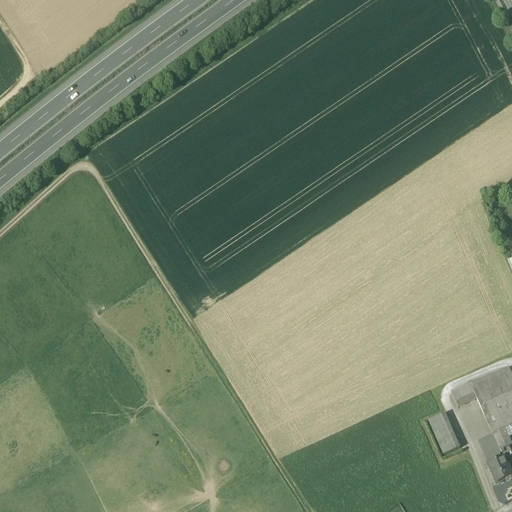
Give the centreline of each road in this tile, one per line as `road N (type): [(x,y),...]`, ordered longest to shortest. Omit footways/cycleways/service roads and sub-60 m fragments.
road 1 (track): [(0,236),(85,160),(308,511)]
road 2 (motorway): [(0,183),(240,0)]
road 3 (motorway): [(201,0),(0,153)]
